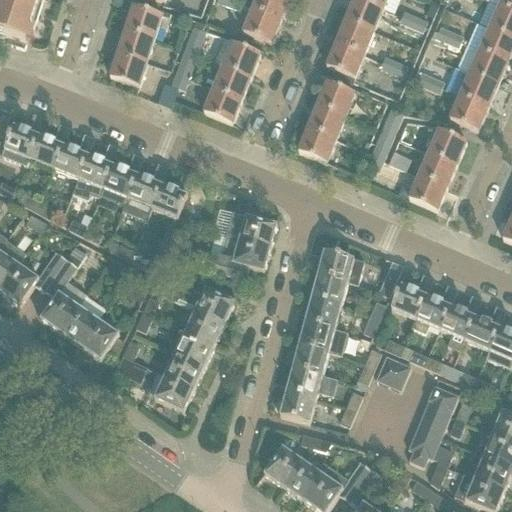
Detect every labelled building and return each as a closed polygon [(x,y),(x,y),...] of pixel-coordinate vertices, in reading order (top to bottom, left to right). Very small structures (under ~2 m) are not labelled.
[(26,47),(32,49),(35,38),(30,37),(42,0),(5,0),(0,18),(0,38),(8,42),(7,47),(25,52),(26,47)] [(219,0),(217,6),(240,15),(242,9),(219,0)] [(237,0),(219,0),(242,9),(244,3),(237,0)] [(257,0),(253,12),(281,23),(291,0),(289,0),(257,0)] [(355,0),(355,1),(383,13),(388,0),(355,0)] [(511,0),(503,0),(499,10),(511,15),(511,0)] [(355,1),(346,23),(374,35),(383,13),(355,1)] [(489,6),(479,28),(489,33),(500,38),(511,42),(511,15),(499,10),(489,6)] [(134,10),(126,35),(155,44),(163,19),(134,10)] [(281,23),(253,12),(244,35),(272,47),(281,23)] [(404,15),(402,21),(425,31),(428,25),(404,15)] [(402,21),(399,27),(423,37),(425,31),(402,21)] [(346,23),(337,46),(365,58),(374,35),(346,23)] [(477,27),(467,49),(479,55),(507,67),(511,55),(511,42),(500,38),(489,33),(479,28),(477,27)] [(193,31),(185,53),(191,55),(199,33),(193,31)] [(440,31),(438,37),(461,47),(464,41),(440,31)] [(199,33),(191,55),(191,57),(197,59),(205,35),(199,33)] [(126,35),(119,58),(148,67),(155,44),(126,35)] [(438,37),(436,42),(443,45),(459,52),(461,47),(438,37)] [(432,40),(424,58),(435,63),(443,45),(432,40)] [(365,58),(337,46),(327,71),(355,82),(365,58)] [(232,47),(223,70),(251,82),(261,58),(232,47)] [(185,53),(177,77),(183,79),(191,57),(191,55),(185,53)] [(479,55),(470,78),(497,90),(507,67),(479,55)] [(191,57),(183,79),(182,80),(188,83),(197,59),(191,57)] [(148,67),(119,58),(111,82),(140,91),(148,67)] [(386,61),(383,67),(406,77),(409,71),(386,61)] [(383,67),(381,73),(403,83),(406,77),(383,67)] [(223,70),(214,93),(242,104),(251,82),(223,70)] [(422,76),(419,82),(442,93),(445,87),(422,76)] [(178,92),(182,80),(183,79),(177,77),(172,90),(178,92)] [(470,78),(460,99),(488,111),(497,90),(470,78)] [(182,80),(178,92),(184,94),(188,83),(182,80)] [(419,82),(417,88),(440,98),(442,93),(419,82)] [(327,86),(318,110),(346,121),(355,98),(327,86)] [(214,93),(204,116),(232,128),(242,104),(214,93)] [(488,111),(460,99),(450,123),(477,135),(488,111)] [(318,110),(308,133),(336,144),(346,121),(318,110)] [(0,112),(0,140),(3,141),(11,116),(0,112)] [(391,113),(382,136),(388,138),(397,115),(391,113)] [(397,115),(388,138),(387,139),(393,141),(403,118),(397,115)] [(5,153),(30,163),(39,139),(46,123),(35,118),(29,135),(15,129),(5,153)] [(30,163),(54,173),(64,149),(71,132),(60,128),(53,145),(39,139),(30,163)] [(336,144),(308,133),(299,156),(327,167),(336,144)] [(439,134),(428,158),(456,170),(466,146),(439,134)] [(382,136),(372,158),(378,161),(387,139),(388,138),(382,136)] [(54,173),(79,183),(89,159),(95,142),(85,138),(78,155),(64,149),(54,173)] [(378,161),(378,162),(384,164),(393,141),(387,139),(378,161)] [(100,203),(104,193),(113,169),(120,152),(109,148),(103,165),(89,159),(79,183),(73,198),(88,204),(92,200),(100,203)] [(389,166),(405,174),(410,163),(394,155),(389,166)] [(100,203),(97,209),(115,216),(118,209),(124,212),(137,179),(144,162),(134,158),(127,175),(113,169),(104,193),(100,203)] [(372,173),(373,173),(378,162),(378,161),(372,158),(367,171),(372,173)] [(428,158),(419,180),(446,192),(456,170),(428,158)] [(378,162),(373,173),(379,176),(384,164),(378,162)] [(124,212),(122,218),(146,228),(152,213),(162,189),(169,172),(159,168),(152,185),(137,179),(124,212)] [(160,193),(152,213),(178,223),(185,207),(190,193),(194,182),(183,178),(177,193),(177,195),(173,193),(162,189),(160,193)] [(446,192),(419,180),(409,203),(436,215),(446,192)] [(0,191),(0,196),(13,203),(17,194),(2,186),(0,191)] [(26,199),(21,209),(36,217),(41,207),(26,199)] [(41,207),(36,217),(51,225),(57,215),(41,207)] [(185,207),(178,223),(187,227),(194,210),(185,207)] [(233,217),(227,241),(239,244),(271,253),(277,228),(246,220),(233,217)] [(31,219),(26,229),(41,237),(47,228),(31,219)] [(511,221),(502,244),(511,247),(511,221)] [(69,233),(84,241),(88,233),(88,231),(74,223),(69,233)] [(178,223),(172,237),(182,241),(187,227),(178,223)] [(88,233),(84,241),(98,249),(104,240),(88,231),(88,233)] [(271,253),(239,244),(227,241),(222,261),(219,260),(216,273),(225,276),(225,278),(247,284),(249,273),(264,277),(271,253)] [(0,253),(0,295),(25,259),(6,245),(0,253)] [(116,256),(131,265),(135,258),(136,255),(121,247),(116,256)] [(76,251),(66,264),(77,271),(86,258),(76,251)] [(135,258),(131,265),(145,273),(150,263),(136,255),(135,258)] [(324,255),(317,279),(348,287),(358,290),(365,266),(354,263),(324,255)] [(34,290),(44,296),(66,264),(56,257),(38,282),(19,269),(26,259),(25,259),(0,295),(20,310),(34,290)] [(40,324),(60,338),(86,301),(66,287),(77,271),(66,264),(44,296),(54,303),(40,324)] [(113,273),(131,283),(135,274),(118,264),(113,273)] [(155,294),(164,299),(177,272),(168,268),(155,294)] [(135,274),(131,283),(143,289),(147,280),(135,274)] [(317,279),(311,302),(341,310),(348,287),(317,279)] [(395,308),(392,313),(416,323),(427,300),(428,298),(434,283),(423,279),(416,295),(403,289),(395,308)] [(387,284),(381,298),(390,302),(396,288),(387,284)] [(430,330),(441,334),(451,310),(458,294),(448,290),(440,306),(427,300),(416,323),(413,332),(427,338),(430,330)] [(179,292),(173,304),(177,306),(195,314),(225,328),(235,306),(217,297),(205,292),(201,302),(183,294),(179,292)] [(451,310),(441,334),(453,339),(448,351),(460,356),(465,344),(475,321),(482,305),(472,300),(465,316),(451,310)] [(60,338),(80,351),(99,324),(106,314),(86,301),(60,338)] [(150,301),(143,317),(153,322),(161,306),(150,301)] [(311,302),(305,326),(335,334),(341,310),(311,302)] [(376,306),(370,322),(379,326),(386,310),(376,306)] [(465,344),(489,355),(500,332),(507,315),(496,310),(489,327),(475,321),(465,344)] [(195,314),(185,336),(215,350),(225,328),(195,314)] [(143,317),(136,333),(146,337),(153,322),(143,317)] [(370,322),(363,337),(372,341),(379,326),(370,322)] [(99,324),(80,351),(101,365),(119,338),(99,324)] [(305,326),(299,349),(329,357),(342,361),(348,337),(335,334),(305,326)] [(489,355),(486,363),(510,373),(511,368),(511,337),(500,332),(489,355)] [(185,336),(175,358),(205,372),(215,350),(185,336)] [(385,353),(385,354),(400,361),(401,359),(405,351),(389,344),(385,353)] [(131,346),(124,361),(133,365),(140,350),(131,346)] [(299,349),(293,372),(323,380),(329,357),(299,349)] [(372,354),(365,370),(374,374),(381,358),(372,354)] [(413,354),(409,364),(424,371),(429,361),(413,354)] [(175,358),(164,380),(194,394),(205,372),(175,358)] [(376,385),(388,390),(399,366),(387,360),(376,385)] [(133,365),(124,361),(117,375),(126,379),(133,365)] [(429,361),(424,371),(440,378),(445,368),(429,361)] [(399,366),(388,390),(401,396),(411,371),(399,366)] [(374,374),(365,370),(359,384),(368,388),(374,374)] [(293,372),(286,396),(317,404),(318,397),(333,401),(338,384),(323,380),(293,372)] [(164,380),(156,376),(146,398),(154,401),(154,402),(184,416),(194,394),(164,380)] [(462,376),(457,386),(473,393),(477,382),(462,376)] [(477,382),(473,393),(489,399),(493,389),(477,382)] [(434,390),(428,405),(453,416),(459,400),(434,390)] [(317,404),(286,396),(280,420),(310,428),(317,404)] [(353,397),(347,412),(356,416),(362,400),(353,397)] [(428,405),(423,418),(448,428),(453,416),(428,405)] [(462,409),(456,423),(466,427),(472,413),(462,409)] [(356,416),(347,412),(340,427),(349,431),(356,416)] [(511,418),(502,415),(493,438),(511,445),(511,418)] [(423,418),(418,430),(443,440),(448,428),(423,418)] [(466,427),(456,423),(449,440),(459,444),(466,427)] [(418,430),(413,442),(438,452),(443,440),(418,430)] [(511,445),(493,438),(484,460),(511,471),(511,445)] [(304,439),(301,449),(318,454),(318,452),(321,443),(304,439)] [(438,452),(413,442),(408,454),(413,456),(428,462),(433,464),(438,452)] [(321,443),(318,454),(326,456),(333,446),(321,443)] [(264,478),(285,492),(303,465),(283,451),(264,478)] [(444,452),(438,468),(448,472),(454,457),(444,452)] [(428,462),(413,456),(409,465),(424,472),(428,462)] [(511,471),(484,460),(474,483),(505,495),(511,477),(511,471)] [(285,492),(304,506),(323,479),(303,465),(285,492)] [(330,511),(339,500),(349,506),(371,474),(360,466),(348,484),(328,471),(323,479),(304,506),(313,511),(330,511)] [(448,472),(438,468),(430,488),(439,494),(448,472)] [(371,511),(364,507),(382,482),(371,474),(349,506),(356,511),(371,511)] [(497,511),(505,495),(474,483),(465,506),(480,511),(497,511)] [(411,493),(425,503),(430,495),(416,485),(411,493)] [(430,495),(425,503),(438,511),(439,511),(444,504),(430,495)]
